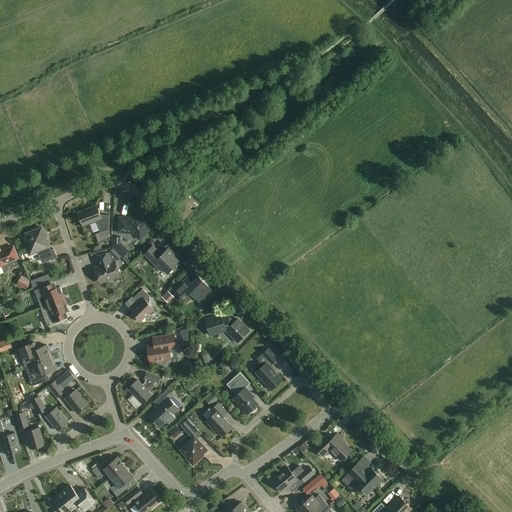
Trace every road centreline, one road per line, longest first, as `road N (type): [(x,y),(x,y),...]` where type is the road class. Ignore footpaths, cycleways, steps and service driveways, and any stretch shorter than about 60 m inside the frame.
road 1 (residential): [(304,379),(274,329),(129,187),(104,185),(56,204)]
road 2 (residential): [(448,511),(352,410),(329,412)]
road 3 (residential): [(236,469),(234,443),(304,379)]
